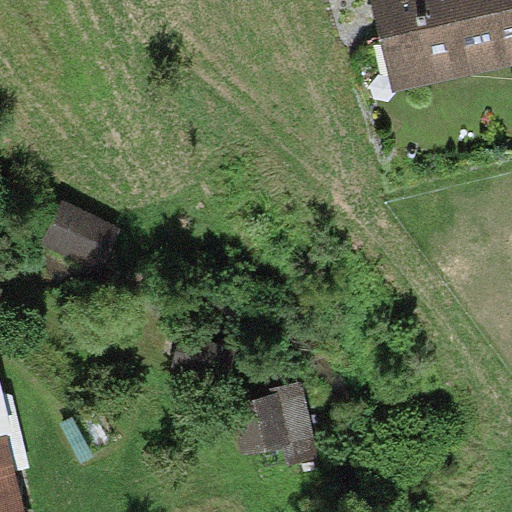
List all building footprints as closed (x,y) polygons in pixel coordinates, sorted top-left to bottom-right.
[(511,0),(373,0),(394,95),(511,68),(511,0)] [(49,237),(107,267),(128,227),(69,198),(49,237)] [(173,336),(168,361),(216,369),(220,344),(173,336)] [(291,380),(231,394),(244,447),(304,433),(291,380)] [(30,511),(11,423),(0,425),(0,511),(30,511)]
